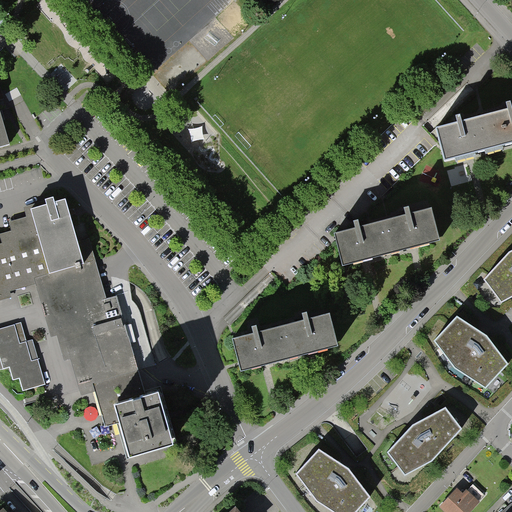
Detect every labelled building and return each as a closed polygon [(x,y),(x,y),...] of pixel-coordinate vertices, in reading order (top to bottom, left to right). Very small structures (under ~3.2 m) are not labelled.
[(0,111),(0,146),(8,144),(0,111)] [(511,112),(488,117),(496,151),(511,147),(511,112)] [(488,117),(438,129),(445,163),(496,151),(488,117)] [(37,279),(83,266),(63,197),(46,202),(27,207),(30,216),(12,222),(14,230),(0,234),(0,300),(15,296),(14,291),(38,284),(37,279)] [(386,221),(394,255),(445,243),(438,209),(386,221)] [(386,221),(336,232),(343,266),(394,255),(386,221)] [(511,250),(505,254),(481,279),(498,304),(511,296),(511,250)] [(78,374),(135,357),(118,297),(107,300),(96,262),(83,266),(37,279),(38,284),(54,337),(61,335),(68,360),(74,358),(78,374)] [(284,326),(292,360),(344,348),(336,314),(284,326)] [(453,318),(432,341),(453,370),(484,388),(504,365),(483,335),(453,318)] [(0,329),(0,369),(0,370),(12,367),(16,379),(22,377),(26,391),(48,385),(41,360),(37,361),(25,322),(0,329)] [(284,326),(234,337),(241,371),(292,360),(284,326)] [(135,357),(78,374),(85,394),(98,391),(100,397),(108,423),(120,420),(130,454),(176,440),(161,390),(146,394),(135,357)] [(94,403),(83,407),(87,419),(99,414),(94,403)] [(460,434),(442,409),(409,423),(383,452),(402,475),(434,460),(460,434)] [(346,467),(316,448),(293,473),(315,500),(332,511),(352,511),(368,495),(346,467)] [(465,492),(460,488),(442,508),(446,511),(471,511),(482,501),(469,488),(465,492)] [(511,511),(511,505),(510,502),(498,511),(511,511)]
